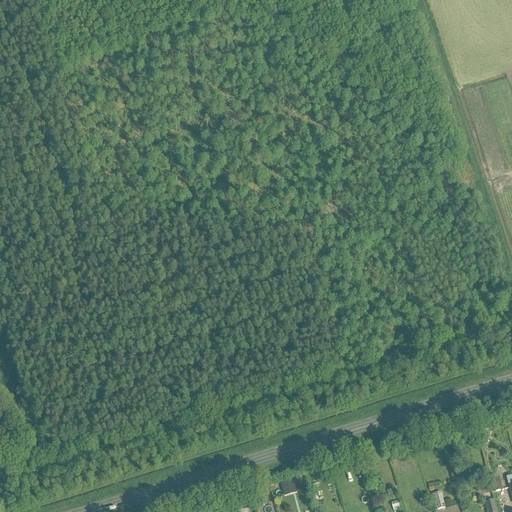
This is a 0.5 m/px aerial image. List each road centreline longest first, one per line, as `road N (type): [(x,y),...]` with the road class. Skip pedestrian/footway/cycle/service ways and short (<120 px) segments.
road 1 (track): [(0,490),(511,330)]
road 2 (primary): [(93,511),(479,392)]
